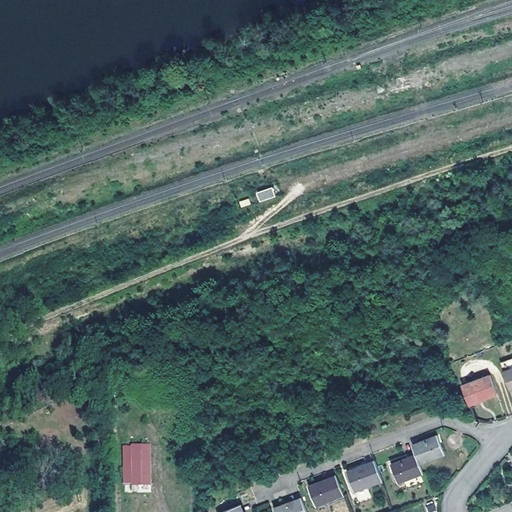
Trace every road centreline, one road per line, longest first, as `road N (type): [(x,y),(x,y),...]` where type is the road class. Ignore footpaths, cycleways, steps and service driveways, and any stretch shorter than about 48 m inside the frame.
road 1 (track): [(511,152),(246,237)]
road 2 (track): [(246,237),(0,342)]
road 3 (residential): [(259,493),(443,421),(501,444)]
